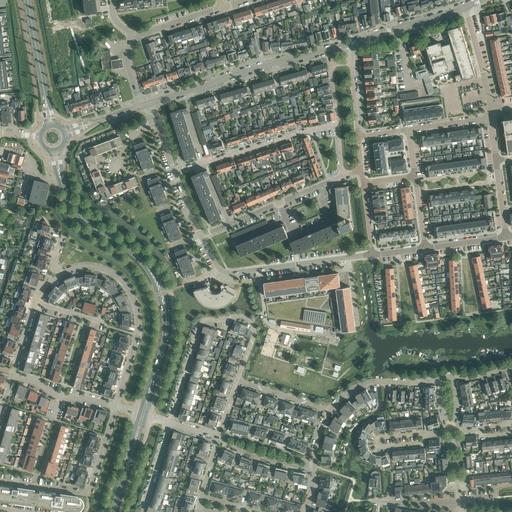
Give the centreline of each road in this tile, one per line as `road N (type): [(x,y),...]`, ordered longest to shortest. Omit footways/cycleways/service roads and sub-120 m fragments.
road 1 (secondary): [(142,414),(163,345),(162,294),(149,269),(76,211),(54,150)]
road 2 (residential): [(342,176),(336,126),(175,173)]
road 3 (tertiary): [(151,103),(350,42)]
road 4 (residential): [(115,406),(136,335),(129,293),(97,268),(49,280)]
road 5 (residential): [(0,481),(88,495),(115,406)]
road 6 (residential): [(200,236),(342,176)]
road 7 (residential): [(220,270),(372,254)]
road 8 (secondary): [(49,124),(26,0)]
road 9 (tertiary): [(350,42),(465,7)]
road 10 (residential): [(331,410),(364,384),(440,376)]
road 11 (residential): [(238,380),(254,336),(251,321),(205,321),(199,329)]
